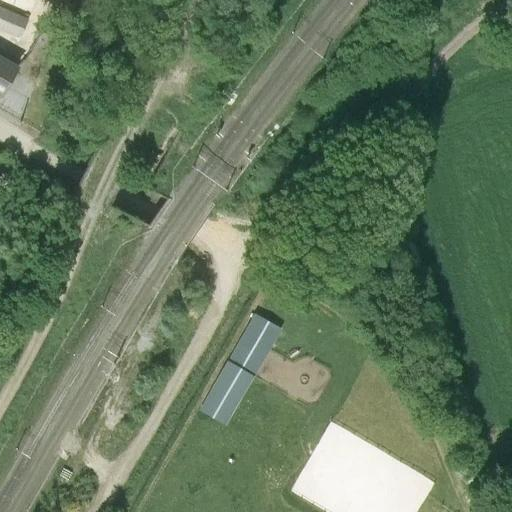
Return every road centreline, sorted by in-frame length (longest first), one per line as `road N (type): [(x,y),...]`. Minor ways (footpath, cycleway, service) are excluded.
road 1 (track): [(219,0),(0,441)]
road 2 (track): [(511,36),(406,127),(252,281)]
road 3 (track): [(252,281),(123,511)]
road 4 (track): [(326,475),(325,456),(352,405),(359,356),(336,327),(252,281)]
